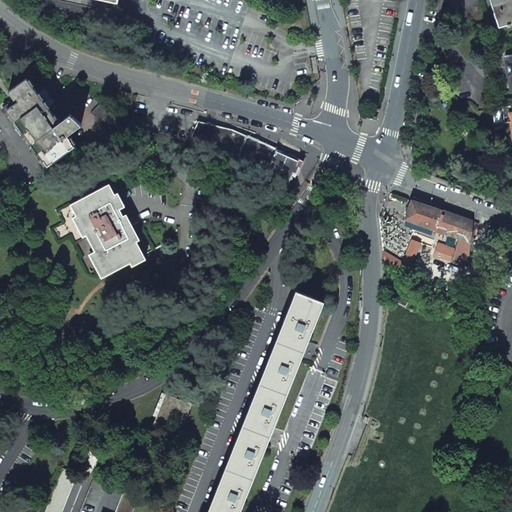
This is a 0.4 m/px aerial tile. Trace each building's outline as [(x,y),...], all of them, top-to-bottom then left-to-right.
[(511,0),(489,0),(498,26),(506,24),(506,26),(510,25),(509,23),(511,21),(511,0)] [(18,101),(7,109),(15,121),(47,165),(75,145),(67,134),(81,125),(71,114),(59,122),(27,77),(8,91),(14,99),(16,98),(18,101)] [(511,106),(502,108),(503,115),(504,123),(510,122),(511,136),(511,139),(511,140),(511,102),(511,106)] [(101,103),(90,114),(97,119),(109,136),(121,128),(107,109),(101,103)] [(198,121),(190,137),(266,171),(265,174),(276,179),(274,183),(286,188),(293,174),(296,175),(302,161),(232,130),(198,121)] [(92,252),(105,276),(144,255),(153,250),(137,219),(121,212),(119,209),(122,208),(109,183),(70,204),(94,251),(92,252)] [(413,201),(411,201),(404,219),(460,239),(453,264),(469,268),(472,222),(413,201)] [(402,262),(383,251),(384,262),(407,276),(420,243),(411,240),(402,262)] [(479,243),(477,254),(485,256),(486,245),(479,243)] [(454,252),(437,246),(433,257),(450,263),(454,252)] [(403,287),(395,302),(405,308),(413,293),(403,287)] [(299,292),(210,511),(238,511),(323,301),(299,292)] [(167,395),(155,425),(167,430),(170,424),(176,426),(177,423),(183,425),(191,404),(167,395)] [(358,448),(354,458),(367,462),(370,453),(358,448)] [(62,468),(44,511),(60,511),(76,474),(62,468)] [(92,480),(79,511),(95,511),(107,486),(92,480)] [(124,493),(115,511),(132,511),(138,498),(124,493)]
